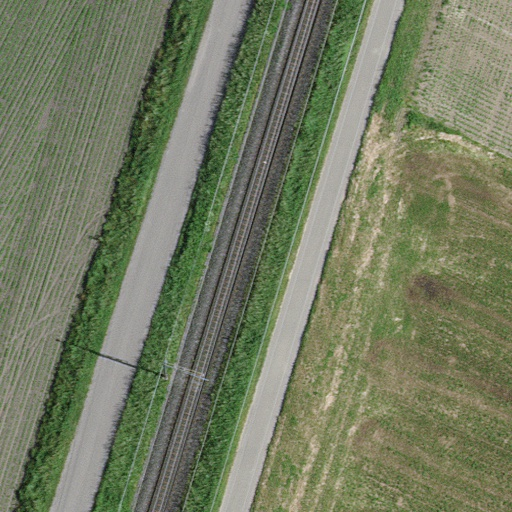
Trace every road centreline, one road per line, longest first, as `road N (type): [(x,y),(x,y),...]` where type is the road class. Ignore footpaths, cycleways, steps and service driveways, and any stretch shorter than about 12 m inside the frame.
road 1 (unclassified): [(63,511),(226,0)]
road 2 (unclassified): [(390,0),(234,511)]
